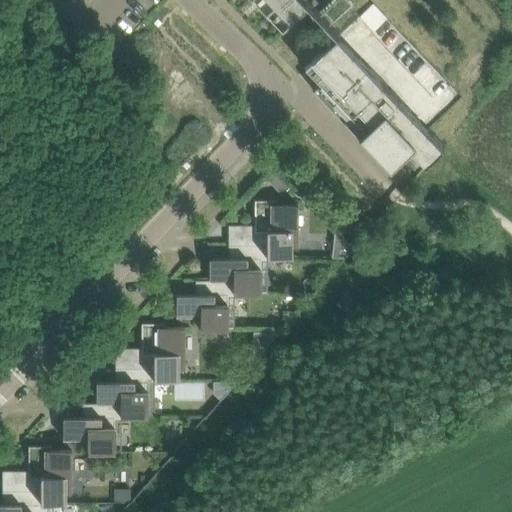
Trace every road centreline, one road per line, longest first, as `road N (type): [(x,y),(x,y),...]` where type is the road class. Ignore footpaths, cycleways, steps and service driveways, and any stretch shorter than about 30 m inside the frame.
road 1 (residential): [(0,391),(250,127),(270,91)]
road 2 (residential): [(396,197),(289,93),(270,91)]
road 3 (residential): [(270,91),(262,72),(188,0)]
road 4 (track): [(511,232),(483,211),(396,197)]
